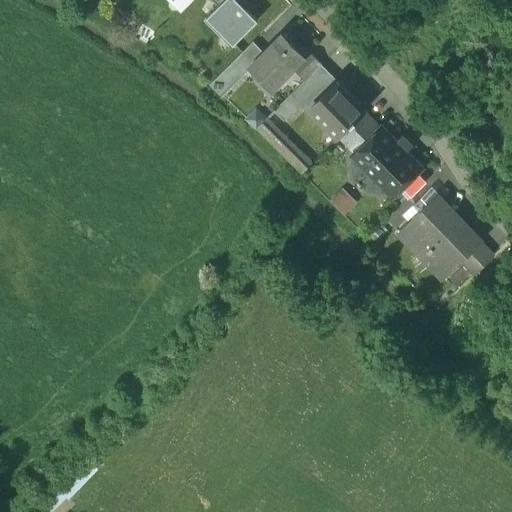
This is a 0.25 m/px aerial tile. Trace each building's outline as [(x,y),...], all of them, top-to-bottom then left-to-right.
[(218,0),(217,2),(205,15),(233,40),(255,15),(239,0),(218,0)] [(263,54),(251,66),(271,86),(289,68),(291,68),(292,67),(302,56),(281,35),(263,54)] [(242,75),(251,66),(263,54),(252,42),(207,87),(219,96),(242,75)] [(308,50),(302,56),(302,57),(292,67),(305,80),(321,64),(308,50)] [(310,108),(336,82),(338,80),(321,64),(305,80),(290,94),(300,105),(299,106),(305,112),(310,108)] [(336,82),(310,108),(311,109),(314,106),(329,121),(326,124),(338,137),(364,111),(364,110),(363,111),(336,83),(337,82),(336,82)] [(299,106),(300,105),(290,94),(268,116),(279,127),(299,106)] [(279,127),(268,116),(256,128),(302,172),(313,161),(279,127)] [(380,128),(354,154),(392,192),(396,188),(415,169),(418,166),(380,128)] [(415,169),(396,188),(406,198),(425,180),(415,169)] [(342,186),(328,199),(344,214),(357,201),(342,186)] [(479,239),(436,193),(396,230),(440,276),(458,259),(477,242),(479,239)] [(491,257),(477,242),(458,259),(473,275),(491,257)] [(41,504),(48,511),(58,511),(71,500),(58,487),(41,504)]
